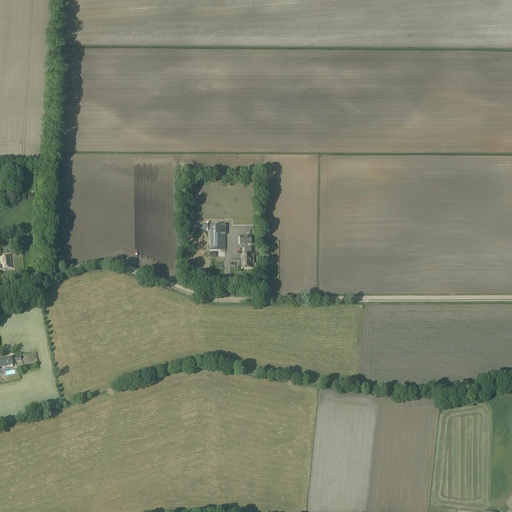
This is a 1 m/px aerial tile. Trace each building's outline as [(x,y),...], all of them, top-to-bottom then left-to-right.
[(225,190),(210,190),(210,250),(225,250),(225,190)] [(249,246),(248,202),(230,202),(231,246),(249,246)] [(251,255),(242,255),(242,270),(251,270),(251,255)] [(1,266),(0,266),(0,270),(12,269),(10,257),(0,258),(1,266)] [(11,357),(0,359),(0,367),(13,365),(11,357)]
